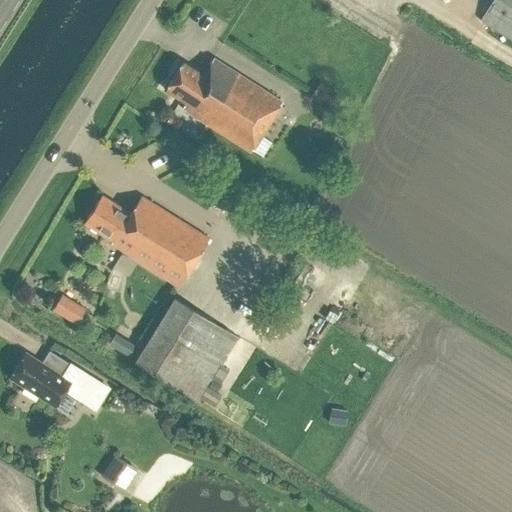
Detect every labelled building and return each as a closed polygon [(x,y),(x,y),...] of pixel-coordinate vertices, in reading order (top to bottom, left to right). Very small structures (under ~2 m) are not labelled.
[(511,0),(493,0),(481,22),(511,40),(511,0)] [(183,60),(165,89),(185,102),(182,107),(249,150),(251,148),(262,155),(271,142),(260,135),(282,100),(213,56),(202,72),(183,60)] [(171,113),(166,121),(175,127),(181,119),(171,113)] [(130,211),(101,193),(83,222),(112,240),(110,243),(178,285),(209,237),(141,194),(130,211)] [(197,400),(237,336),(173,296),(133,360),(197,400)] [(330,337),(340,323),(330,316),(320,330),(330,337)] [(24,387),(21,392),(34,401),(38,395),(55,406),(64,391),(74,397),(93,409),(107,387),(97,381),(97,380),(70,364),(62,376),(41,362),(25,352),(9,377),(24,387)] [(166,400),(176,407),(185,393),(175,387),(166,400)] [(331,407),(329,422),(344,424),(346,409),(331,407)] [(111,452),(96,477),(120,492),(136,467),(111,452)]
